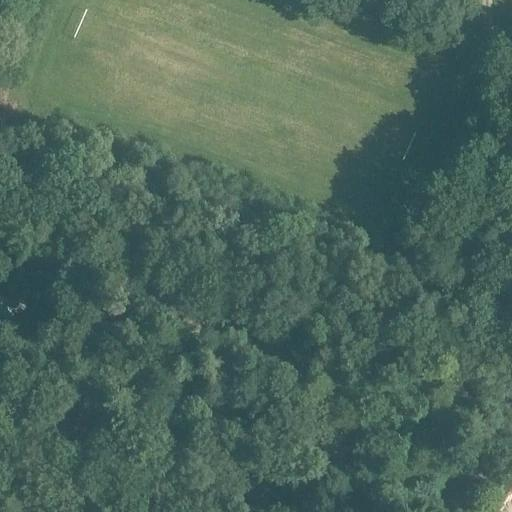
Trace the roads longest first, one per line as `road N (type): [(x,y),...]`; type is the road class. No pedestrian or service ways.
road 1 (tertiary): [(233,511),(0,430)]
road 2 (track): [(511,225),(486,0)]
